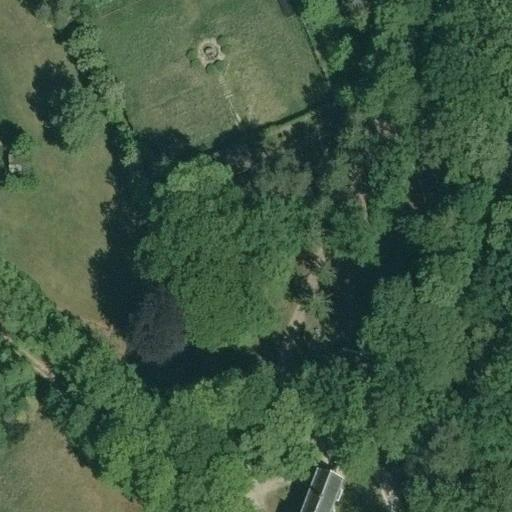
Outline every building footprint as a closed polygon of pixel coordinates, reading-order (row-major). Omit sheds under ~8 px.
[(245,146),(206,163),(209,189),(254,170),(245,146)] [(29,174),(29,157),(8,158),(9,175),(29,174)] [(256,171),(229,183),(232,206),(264,192),(256,171)] [(425,234),(383,217),(377,235),(418,252),(425,234)] [(392,375),(343,356),(332,385),(380,404),(392,375)] [(319,480),(306,511),(286,511),(285,511),(284,511),(332,511),(341,488),(319,480)]
